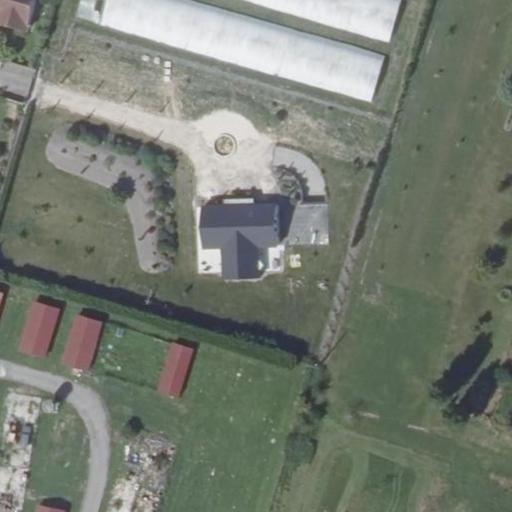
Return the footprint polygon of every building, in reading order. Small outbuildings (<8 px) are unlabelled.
[(0,0),(0,21),(8,23),(7,29),(31,36),(41,0),(0,0)] [(78,0),(72,24),(374,96),(385,49),(181,0),(78,0)] [(239,0),(391,35),(399,0),(239,0)] [(368,106),(67,36),(56,84),(356,155),(368,106)] [(236,206),(205,210),(209,249),(229,247),(229,255),(264,251),(263,244),(333,236),(329,197),(255,204),(255,202),(235,204),(236,206)] [(31,300),(15,351),(43,360),(59,309),(31,300)] [(73,313),(61,364),(89,371),(101,320),(73,313)] [(178,398),(193,348),(170,342),(156,392),(178,398)] [(55,416),(51,466),(75,468),(79,418),(55,416)]
